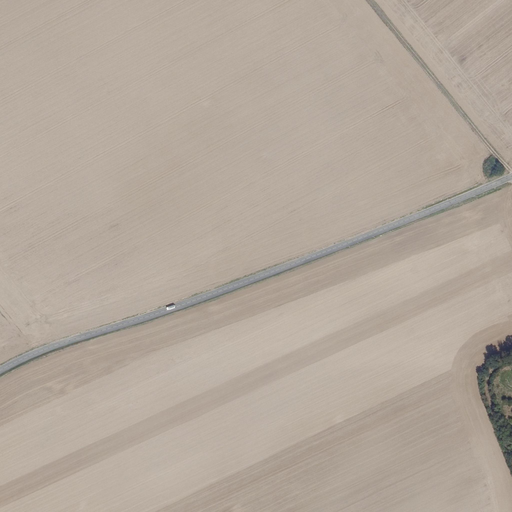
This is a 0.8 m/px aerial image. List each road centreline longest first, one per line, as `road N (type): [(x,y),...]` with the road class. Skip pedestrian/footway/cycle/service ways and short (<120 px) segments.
road 1 (tertiary): [(0,370),(511,176)]
road 2 (track): [(369,0),(511,178)]
road 3 (track): [(511,353),(488,367),(483,386),(511,460)]
